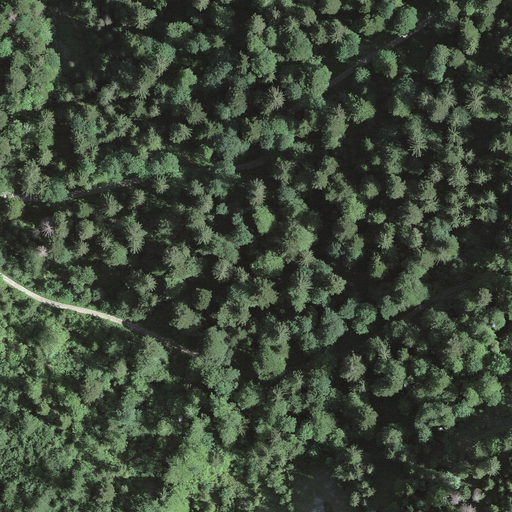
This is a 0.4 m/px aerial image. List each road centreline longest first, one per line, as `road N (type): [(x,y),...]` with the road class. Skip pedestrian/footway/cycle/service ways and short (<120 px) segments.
road 1 (track): [(0,277),(48,301),(265,372),(344,354),(443,294),(511,277)]
road 2 (track): [(455,0),(296,108),(276,149),(260,162),(51,199),(0,195)]
